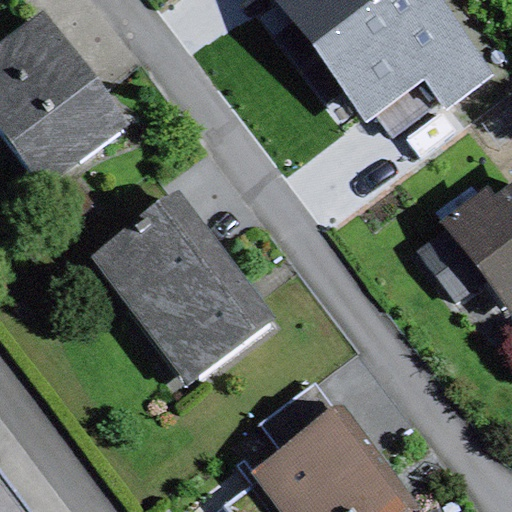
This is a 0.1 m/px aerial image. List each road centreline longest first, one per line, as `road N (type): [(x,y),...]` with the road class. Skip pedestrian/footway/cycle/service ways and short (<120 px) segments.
road 1 (residential): [(511,511),(115,0)]
road 2 (residential): [(95,511),(0,385)]
